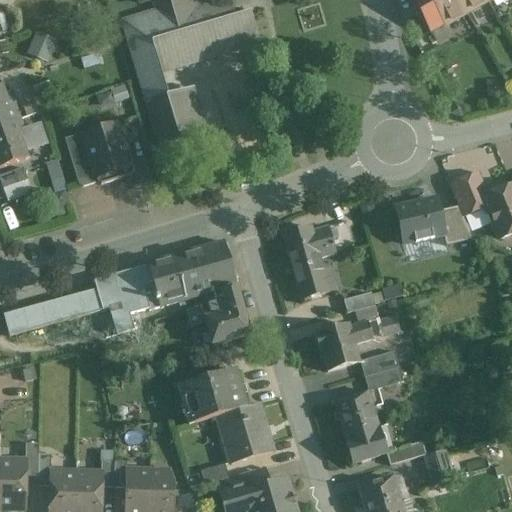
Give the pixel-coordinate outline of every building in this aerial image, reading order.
[(227,0),(202,0),(201,0),(138,0),(140,5),(153,1),(157,14),(123,24),(130,46),(127,47),(129,52),(131,51),(160,146),(180,140),(178,135),(202,128),(191,91),(172,97),(167,98),(159,71),(253,43),(245,17),(241,18),(239,9),(231,11),(227,0)] [(457,0),(428,0),(444,27),(466,14),(457,0)] [(487,2),(485,0),(457,0),(466,14),(487,2)] [(47,63),(57,41),(36,32),(27,55),(47,63)] [(1,88),(0,88),(0,129),(20,122),(14,106),(8,109),(1,88)] [(0,129),(0,170),(28,161),(21,141),(26,139),(20,122),(0,129)] [(117,125),(79,137),(93,181),(95,181),(96,185),(100,187),(132,177),(134,174),(126,148),(124,147),(117,125)] [(79,137),(64,141),(78,187),(82,189),(96,185),(95,181),(93,181),(79,137)] [(59,165),(47,169),(54,191),(66,187),(59,165)] [(22,170),(0,178),(0,184),(2,191),(27,183),(22,170)] [(478,175),(449,187),(458,208),(462,219),(487,209),(483,199),(488,197),(478,175)] [(511,187),(488,197),(483,199),(487,209),(488,213),(486,218),(489,225),(494,227),(500,241),(511,235),(511,187)] [(423,202),(407,205),(408,208),(395,211),(403,245),(414,243),(415,245),(433,241),(433,239),(443,236),(444,236),(439,213),(436,201),(424,204),(423,202)] [(372,205),(360,208),(363,219),(374,217),(372,205)] [(458,208),(439,213),(444,236),(443,236),(445,248),(472,242),(462,219),(458,208)] [(310,229),(282,237),(301,303),(336,293),(329,271),(323,273),(319,261),(335,256),(328,229),(311,233),(310,229)] [(223,243),(147,265),(148,268),(156,297),(127,306),(129,316),(148,311),(149,313),(159,310),(160,310),(162,310),(161,309),(194,300),(236,288),(223,243)] [(3,317),(16,364),(134,332),(129,316),(127,306),(156,297),(148,268),(98,282),(101,290),(3,317)] [(236,288),(194,300),(196,310),(185,313),(190,329),(204,325),(211,348),(250,337),(236,288)] [(371,295),(345,302),(348,314),(374,307),(371,295)] [(395,319),(378,324),(382,339),(399,334),(395,319)] [(348,327),(314,337),(319,354),(321,353),(327,373),(359,364),(356,354),(374,348),(367,324),(349,329),(348,327)] [(192,353),(167,357),(169,371),(194,368),(192,353)] [(394,354),(359,364),(364,380),(398,369),(394,354)] [(398,369),(364,380),(368,394),(402,384),(398,369)] [(236,372),(182,388),(193,426),(216,419),(247,410),(236,372)] [(368,394),(334,404),(344,440),(344,439),(378,429),(368,394)] [(247,410),(216,419),(230,467),(273,454),(259,407),(247,410)] [(378,429),(344,439),(352,466),(386,456),(385,454),(378,429)] [(421,444),(385,454),(386,456),(392,455),(395,465),(389,467),(389,468),(425,457),(421,444)] [(38,446),(25,446),(24,464),(26,464),(25,478),(37,478),(38,456),(38,446)] [(444,453),(424,459),(433,488),(453,482),(452,482),(449,483),(444,467),(448,466),(444,453)] [(51,456),(38,456),(37,478),(37,488),(49,488),(49,474),(50,474),(51,456)] [(24,464),(0,462),(0,510),(24,511),(25,478),(26,464),(24,464)] [(114,464),(100,463),(100,475),(101,475),(101,489),(113,490),(114,464)] [(126,464),(114,464),(113,490),(125,490),(125,473),(126,472),(126,464)] [(225,466),(201,474),(204,487),(219,482),(228,480),(225,466)] [(126,472),(125,473),(125,490),(124,511),(148,511),(149,473),(126,472)] [(228,480),(219,482),(226,503),(240,499),(238,492),(258,486),(254,472),(228,480)] [(170,474),(149,473),(148,511),(172,511),(173,485),(170,474)] [(50,474),(49,474),(49,488),(48,511),(74,511),(75,475),(50,474)] [(100,475),(75,475),(74,511),(100,511),(101,489),(101,475),(100,475)] [(393,480),(359,490),(365,511),(412,511),(410,503),(400,506),(393,480)] [(258,486),(238,492),(240,499),(243,511),(250,511),(252,511),(251,511),(293,511),(292,507),(294,506),(293,505),(292,505),(290,499),(292,499),(291,497),(289,497),(285,483),(268,488),(266,483),(258,486)]
